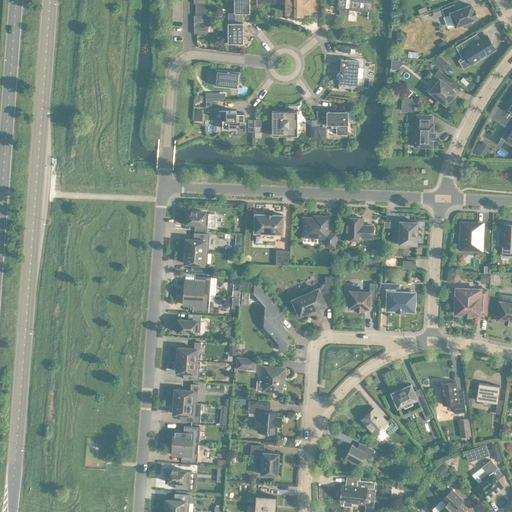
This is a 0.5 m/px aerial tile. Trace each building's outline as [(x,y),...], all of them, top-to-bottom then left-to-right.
[(193,0),(194,4),(196,4),(196,16),(194,16),(194,34),(208,34),(208,16),(210,16),(210,4),(208,4),(207,0),(193,0)] [(227,13),(227,18),(243,18),(243,14),(250,14),(250,0),(234,0),(234,13),(227,13)] [(286,0),(286,12),(295,12),(295,14),(302,14),(302,12),(310,12),(316,12),(316,0),(286,0)] [(357,7),(357,9),(369,10),(369,0),(340,0),(339,15),(348,16),(349,6),(357,7)] [(442,9),(444,16),(451,14),(455,26),(463,24),(464,27),(471,24),(470,21),(476,18),(476,17),(477,17),(474,10),(473,11),(471,5),(456,11),(453,5),(442,9)] [(243,18),(227,18),(227,22),(227,44),(243,44),(243,23),(243,18)] [(392,33),(392,44),(401,44),(401,33),(392,33)] [(473,36),(455,47),(462,58),(466,55),(472,64),(495,50),(487,36),(480,40),(478,39),(475,41),(473,36)] [(445,40),(438,45),(442,50),(449,46),(445,40)] [(437,54),(432,61),(444,71),(450,65),(437,54)] [(339,83),(357,85),(359,61),(341,60),(340,73),(338,73),(337,74),(337,75),(337,76),(337,77),(338,78),(339,79),(339,83)] [(215,86),(238,88),(240,73),(217,70),(215,86)] [(444,83),(448,78),(438,70),(434,75),(439,80),(429,92),(446,105),(447,104),(449,105),(454,99),(452,97),(456,92),(444,83)] [(471,81),(466,87),(472,92),(477,86),(471,81)] [(406,87),(402,92),(408,97),(412,92),(406,87)] [(222,129),(228,129),(238,129),(238,130),(245,130),(245,123),(244,123),(244,113),(236,113),(236,111),(226,111),(226,120),(222,120),(222,129)] [(285,136),(285,111),(272,111),(272,136),(285,136)] [(297,111),(285,111),(285,136),(297,136),(297,111)] [(348,125),(348,111),(327,111),(327,125),(337,125),(337,135),(347,135),(347,125),(348,125)] [(433,124),(432,124),(432,116),(417,115),(416,123),(415,123),(414,147),(432,148),(433,139),(435,139),(435,132),(433,132),(433,124)] [(318,126),(318,138),(327,138),(327,126),(318,126)] [(195,231),(207,232),(207,228),(215,228),(216,216),(215,214),(208,214),(205,213),(205,212),(186,211),(185,224),(195,224),(195,231)] [(255,214),(255,215),(255,231),(254,231),(254,232),(255,232),(264,232),(264,234),(272,235),(272,233),(281,233),(282,233),(282,232),(283,216),(283,215),(282,215),(273,215),(265,214),(256,214),(255,214)] [(304,218),(303,237),(326,238),(325,247),(334,247),(335,234),(328,234),(329,217),(314,216),(314,218),(304,218)] [(347,218),(346,239),(362,240),(362,238),(373,238),(373,226),(366,226),(366,227),(362,227),(363,218),(347,218)] [(400,222),(399,244),(416,244),(417,222),(412,222),(412,221),(406,220),(406,222),(400,222)] [(481,253),(489,253),(489,239),(482,238),(482,229),(477,223),(461,223),(460,233),(458,234),(458,240),(460,241),(460,250),(462,250),(463,252),(469,252),(470,250),(481,250),(481,253)] [(511,224),(503,224),(502,238),(500,238),(500,245),(502,245),(502,246),(511,246),(511,224)] [(186,239),(185,251),(208,253),(209,234),(194,233),(194,240),(186,239)] [(236,234),(235,244),(243,244),(243,235),(236,234)] [(208,253),(185,251),(184,264),(192,264),(192,270),(206,272),(208,253)] [(276,251),(276,265),(288,265),(288,251),(276,251)] [(364,259),(364,267),(379,267),(379,259),(364,259)] [(480,275),(480,283),(488,283),(489,275),(480,275)] [(185,281),(184,293),(210,295),(211,277),(195,276),(195,282),(185,281)] [(325,277),(325,286),(318,289),(318,288),(309,292),(307,288),(299,292),(301,296),(292,300),(299,316),(308,312),(309,312),(310,312),(310,311),(314,309),(315,309),(316,309),(316,308),(325,304),(321,295),(325,293),(333,293),(333,277),(325,277)] [(283,316),(283,315),(255,283),(254,293),(266,306),(265,323),(273,332),(272,335),(280,344),(279,350),(286,351),(287,331),(277,320),(282,315),(283,316)] [(370,284),(370,293),(350,292),(350,295),(347,295),(347,303),(349,303),(349,307),(356,307),(355,310),(363,310),(363,308),(369,308),(370,296),(376,296),(376,284),(370,284)] [(381,284),(381,296),(388,297),(387,309),(413,310),(414,293),(399,292),(399,284),(381,284)] [(487,290),(460,288),(452,288),(452,297),(456,297),(455,313),(463,314),(464,314),(470,314),(470,315),(471,315),(471,314),(479,314),(479,302),(486,302),(487,290)] [(210,295),(184,293),(183,305),(193,305),(192,312),(208,313),(210,295)] [(511,303),(500,302),(497,319),(505,320),(505,321),(506,321),(506,320),(510,321),(509,322),(510,322),(510,321),(511,320),(511,303)] [(177,332),(196,334),(196,332),(199,333),(201,315),(188,314),(188,320),(178,319),(177,332)] [(178,347),(177,360),(199,361),(196,361),(197,349),(200,349),(201,343),(194,342),(194,348),(178,347)] [(237,368),(243,368),(254,369),(255,359),(237,358),(237,368)] [(199,361),(177,360),(176,372),(184,373),(183,379),(198,380),(199,361)] [(284,382),(285,369),(264,367),(262,391),(281,392),(282,382),(284,382)] [(441,384),(443,405),(455,404),(456,414),(466,412),(463,391),(457,391),(456,382),(441,384)] [(504,401),(498,400),(500,386),(479,383),(476,400),(483,401),(483,405),(489,406),(490,402),(497,403),(495,414),(502,415),(504,401)] [(175,389),(174,402),(196,403),(198,385),(191,384),(191,390),(175,389)] [(389,395),(392,403),(395,402),(398,407),(404,405),(405,408),(412,404),(411,402),(417,399),(411,384),(391,393),(392,394),(389,395)] [(418,402),(426,419),(431,416),(424,399),(418,402)] [(249,401),(248,408),(256,408),(256,412),(260,412),(259,420),(255,419),(254,428),(258,428),(258,432),(276,434),(277,426),(281,426),(281,417),(277,417),(278,413),(265,412),(266,403),(249,401)] [(196,403),(174,402),(173,414),(189,415),(188,421),(195,422),(196,403)] [(221,406),(221,414),(229,415),(229,407),(221,406)] [(362,420),(376,435),(384,428),(389,434),(398,426),(391,418),(386,422),(374,409),(362,420)] [(174,431),(173,443),(198,445),(200,427),(184,426),(183,432),(174,431)] [(198,445),(173,443),(172,455),(182,456),(181,462),(197,463),(198,445)] [(485,444),(465,452),(468,462),(489,455),(485,444)] [(261,475),(277,476),(278,467),(278,463),(278,462),(279,454),(264,453),(264,446),(251,445),(250,457),(262,458),(261,475)] [(345,457),(360,464),(363,458),(369,461),(371,456),(374,450),(368,447),(365,452),(352,445),(345,457)] [(499,451),(493,452),(495,461),(501,459),(499,451)] [(497,480),(503,476),(491,460),(482,467),(491,478),(485,483),(483,481),(475,487),(485,500),(503,487),(497,480)] [(443,463),(437,470),(443,476),(449,469),(443,463)] [(402,467),(407,472),(411,469),(406,464),(402,467)] [(175,489),(188,490),(189,472),(186,472),(186,471),(167,469),(166,482),(176,483),(175,489)] [(341,485),(339,502),(344,502),(343,506),(351,507),(351,503),(365,504),(367,489),(374,489),(375,482),(357,480),(356,487),(341,485)] [(464,511),(458,506),(463,501),(451,490),(442,500),(446,504),(440,511),(441,511),(464,511)] [(166,499),(166,511),(167,511),(188,511),(189,495),(175,494),(174,500),(166,499)] [(254,511),(275,511),(277,508),(276,508),(276,506),(277,506),(276,502),(276,497),(256,495),(254,511)]
